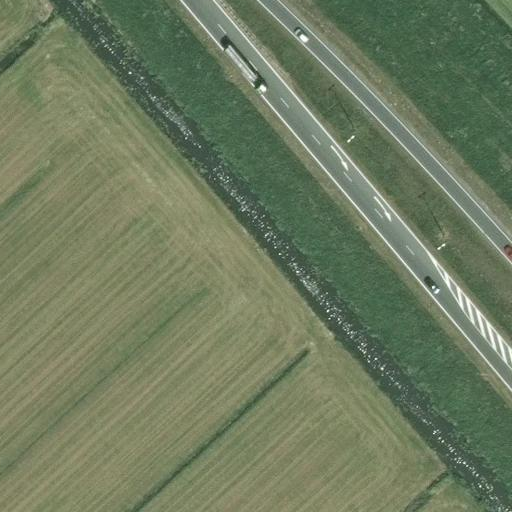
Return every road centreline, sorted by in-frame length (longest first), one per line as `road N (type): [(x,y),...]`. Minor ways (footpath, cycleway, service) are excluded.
road 1 (trunk): [(192,0),(511,381)]
road 2 (trunk): [(511,256),(263,0)]
